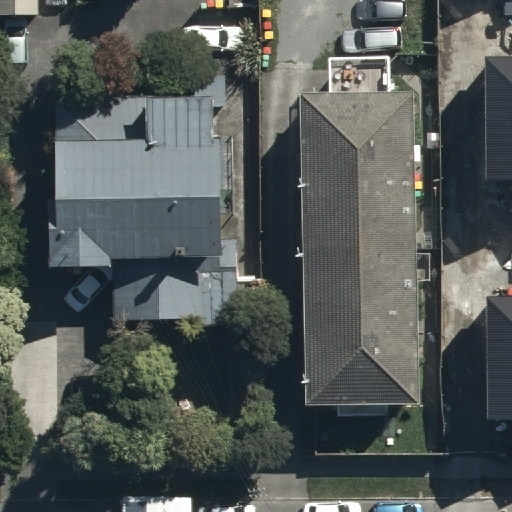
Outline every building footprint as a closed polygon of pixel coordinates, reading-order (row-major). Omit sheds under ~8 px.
[(0,0),(0,16),(40,16),(39,0),(0,0)] [(416,0),(416,59),(436,60),(436,0),(416,0)] [(511,57),(486,57),(486,179),(511,179),(511,57)] [(420,409),(416,104),(308,105),(311,410),(347,409),(347,419),(392,419),(392,409),(420,409)] [(222,268),(217,106),(62,111),(65,221),(46,222),(47,273),(111,271),(113,332),(253,328),(252,267),(222,268)] [(511,297),(488,297),(488,419),(511,419),(511,297)]
